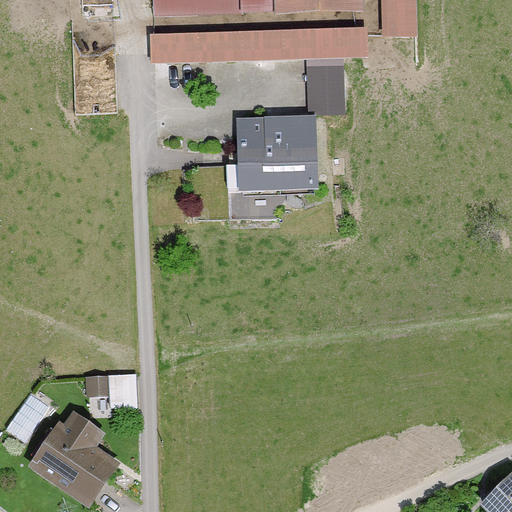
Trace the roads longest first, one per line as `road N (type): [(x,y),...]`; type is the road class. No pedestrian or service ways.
road 1 (residential): [(152,511),(125,36)]
road 2 (residential): [(389,511),(511,454)]
